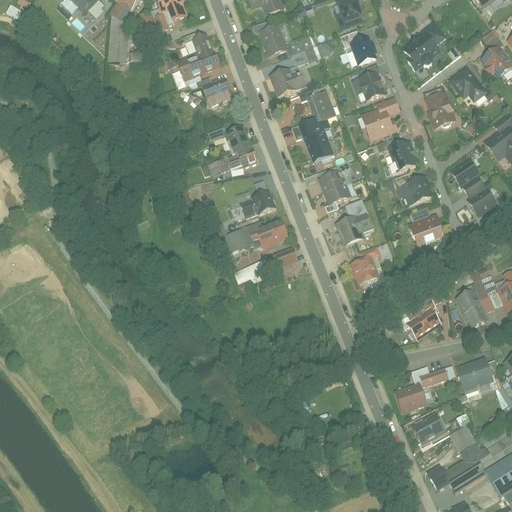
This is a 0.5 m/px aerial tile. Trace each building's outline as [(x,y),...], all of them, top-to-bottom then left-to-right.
[(66,0),(85,18),(98,5),(92,0),(66,0)] [(130,17),(141,1),(140,0),(118,0),(114,6),(116,7),(108,19),(120,28),(128,16),(130,17)] [(180,0),(162,0),(156,3),(162,18),(169,15),(173,26),(189,20),(180,0)] [(262,9),(266,19),(285,12),(280,0),(248,0),(253,12),(262,9)] [(339,0),(341,5),(337,6),(341,16),(335,18),(342,35),(359,29),(357,23),(368,20),(360,0),(339,0)] [(495,0),(474,0),(482,10),(495,0)] [(19,7),(29,13),(32,6),(22,1),(19,7)] [(11,9),(8,17),(19,22),(23,15),(11,9)] [(279,27),(259,35),(268,60),(289,53),(279,27)] [(427,35),(404,52),(420,73),(443,55),(427,35)] [(178,69),(185,85),(221,71),(208,37),(193,43),(200,61),(178,69)] [(370,40),(350,47),(358,70),(379,63),(370,40)] [(322,60),(333,58),(331,46),(319,48),(322,60)] [(511,63),(501,49),(480,65),(497,87),(511,75),(511,63)] [(379,68),(352,77),(354,83),(381,74),(379,68)] [(468,70),(448,85),(464,104),(469,100),(474,107),(488,96),(468,70)] [(270,80),(279,101),(298,94),(297,91),(306,87),(302,76),(293,80),(290,73),(270,80)] [(380,74),(358,82),(367,106),(389,98),(380,74)] [(225,81),(202,89),(211,112),(234,103),(225,81)] [(328,94),(307,102),(311,114),(315,123),(319,122),(320,126),(338,119),(328,94)] [(447,95),(426,103),(430,115),(428,115),(435,134),(458,125),(447,95)] [(361,118),(371,145),(400,135),(397,128),(394,130),(390,121),(402,116),(396,100),(376,107),(378,112),(375,113),(361,118)] [(345,119),(348,129),(357,126),(353,116),(345,119)] [(304,142),(313,166),(333,158),(320,126),(319,122),(315,123),(293,131),(298,144),(304,142)] [(511,132),(508,127),(483,146),(497,164),(504,158),(511,168),(511,132)] [(260,166),(246,130),(228,137),(242,173),(260,166)] [(209,137),(213,146),(224,142),(221,133),(209,137)] [(411,143),(388,151),(397,176),(420,168),(411,143)] [(472,162),(450,176),(461,192),(483,178),(472,162)] [(335,171),(320,177),(322,181),(337,175),(335,171)] [(320,182),(330,210),(351,202),(341,174),(320,182)] [(426,179),(405,186),(413,208),(434,200),(426,179)] [(255,188),(260,199),(269,194),(265,184),(255,188)] [(489,191),(467,205),(478,221),(499,207),(489,191)] [(276,212),(270,196),(252,202),(253,204),(242,208),(246,220),(258,216),(259,219),(276,212)] [(413,225),(431,220),(428,211),(411,215),(413,225)] [(337,227),(345,249),(366,242),(363,234),(374,230),(369,215),(337,227)] [(438,218),(409,228),(417,250),(446,239),(438,218)] [(267,231),(251,237),(257,255),(290,243),(283,222),(266,229),(267,231)] [(300,265),(294,252),(276,259),(282,272),(300,265)] [(351,266),(360,288),(380,281),(371,259),(351,266)] [(511,271),(492,280),(508,317),(511,315),(511,271)] [(460,307),(471,330),(489,322),(479,299),(460,307)] [(407,326),(418,345),(444,328),(432,310),(407,326)] [(487,359),(456,370),(465,395),(496,385),(487,359)] [(447,371),(421,380),(425,391),(450,382),(447,371)] [(422,384),(394,394),(402,416),(430,406),(422,384)] [(446,433),(435,416),(411,431),(422,449),(446,433)] [(448,487),(454,498),(485,479),(511,462),(511,437),(483,455),(468,431),(451,441),(467,466),(443,480),(448,487)] [(511,495),(511,462),(485,479),(500,503),(504,500),(511,495)] [(437,495),(448,487),(443,480),(437,471),(426,479),(437,495)]
